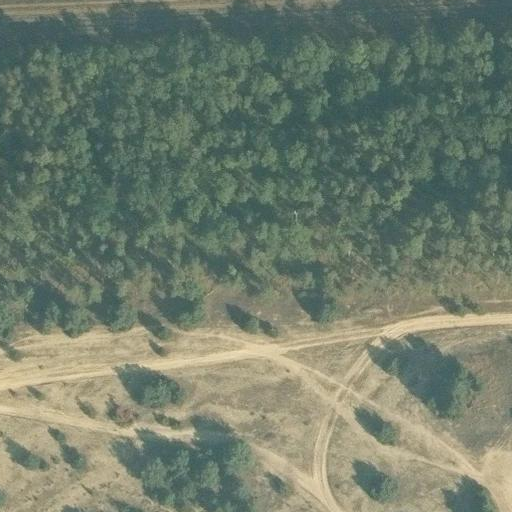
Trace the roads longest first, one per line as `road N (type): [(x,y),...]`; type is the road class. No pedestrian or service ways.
road 1 (track): [(511,325),(433,327),(0,390)]
road 2 (track): [(0,413),(275,467),(335,511)]
road 3 (track): [(391,339),(341,404),(318,499)]
